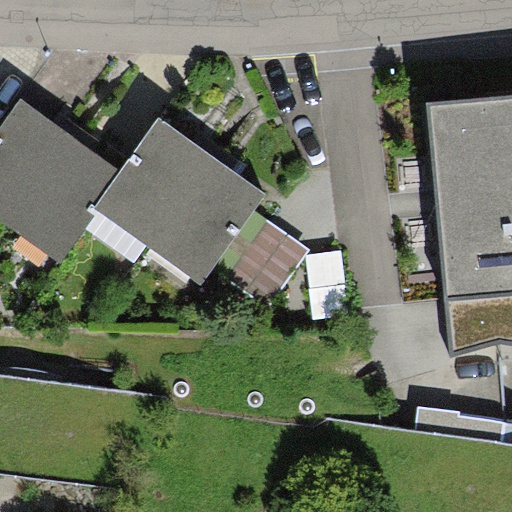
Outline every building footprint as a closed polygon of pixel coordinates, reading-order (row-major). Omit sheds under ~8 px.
[(511,97),(424,105),(443,301),(511,294),(511,97)] [(73,140),(21,103),(0,134),(0,220),(11,229),(73,140)] [(212,162),(159,127),(98,215),(150,251),(212,162)] [(125,175),(73,140),(11,229),(64,264),(125,175)] [(264,197),(212,162),(150,251),(202,286),(264,197)] [(313,259),(267,226),(225,284),(270,317),(313,259)] [(511,511),(511,433),(0,368),(0,478),(267,511),(511,511)]
